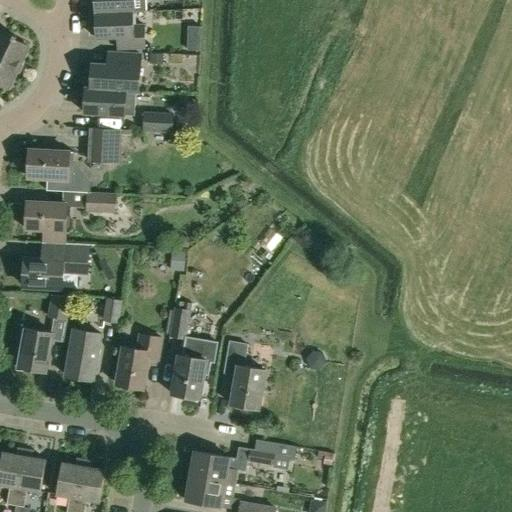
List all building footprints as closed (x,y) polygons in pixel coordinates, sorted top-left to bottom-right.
[(147,11),(146,0),(95,0),(96,12),(133,11),(136,11),(147,11)] [(118,49),(145,48),(145,25),(134,25),(133,11),(96,12),(97,38),(118,37),(118,49)] [(15,40),(17,36),(13,35),(12,36),(0,29),(0,84),(8,88),(15,73),(19,72),(22,65),(21,62),(28,46),(15,40)] [(200,51),(200,40),(187,40),(186,51),(200,51)] [(139,91),(141,54),(109,52),(108,64),(92,63),(91,88),(126,90),(126,91),(139,91)] [(163,64),(163,54),(150,54),(150,64),(163,64)] [(135,116),(135,105),(125,105),(126,91),(126,90),(91,88),(86,87),(84,113),(135,116)] [(173,114),(145,113),(144,130),(172,132),(173,114)] [(91,128),(90,140),(118,142),(119,129),(91,128)] [(90,140),(89,161),(117,162),(118,142),(90,140)] [(86,192),(89,192),(90,182),(72,161),(72,151),(69,151),(30,149),(28,177),(47,178),(47,190),(86,192)] [(115,213),(116,193),(89,192),(86,192),(85,212),(115,213)] [(65,231),(67,203),(27,201),(25,229),(65,231)] [(235,229),(223,232),(225,244),(238,242),(235,229)] [(180,245),(181,247),(188,248),(191,243),(191,239),(188,236),(183,236),(180,238),(179,243),(180,245)] [(87,268),(88,244),(73,244),(65,243),(53,242),(52,260),(42,260),(24,259),(23,285),(63,287),(76,288),(77,273),(87,273),(87,268)] [(170,270),(185,272),(186,252),(172,251),(170,270)] [(72,296),(52,294),(48,316),(54,317),(57,318),(67,320),(72,296)] [(103,320),(119,323),(123,300),(106,297),(103,320)] [(176,301),(175,310),(169,336),(184,339),(182,355),(179,355),(172,394),(199,399),(204,374),(208,375),(210,361),(214,362),(218,342),(186,336),(190,316),(200,318),(201,308),(191,306),(192,304),(176,301)] [(46,372),(52,340),(50,339),(50,337),(51,332),(25,328),(19,367),(46,372)] [(65,376),(93,380),(101,334),(74,329),(65,376)] [(139,350),(123,347),(117,383),(143,388),(147,366),(157,359),(161,339),(141,336),(139,350)] [(266,371),(244,367),(248,344),(230,341),(225,373),(237,375),(232,404),(259,409),(266,371)] [(310,369),(320,370),(327,362),(324,353),(313,351),(306,358),(310,369)] [(278,444),(276,452),(274,465),(284,467),(287,456),(291,456),(291,455),(297,456),(298,448),(278,444)] [(274,465),(276,452),(255,449),(255,450),(242,448),(237,458),(248,460),(274,465)] [(246,472),(248,460),(237,458),(194,451),(190,476),(225,482),(227,469),(246,472)] [(332,469),(334,454),(316,451),(316,454),(324,456),(324,459),(316,458),(315,466),(332,469)] [(7,504),(15,505),(24,456),(2,452),(0,464),(0,485),(10,487),(7,504)] [(27,490),(40,492),(46,460),(24,456),(15,505),(24,507),(27,490)] [(66,511),(75,511),(84,466),(62,462),(56,495),(70,497),(66,511)] [(84,511),(87,500),(100,503),(106,471),(84,466),(75,511),(84,511)] [(186,500),(231,508),(233,497),(223,495),(225,482),(190,476),(186,500)] [(238,511),(256,511),(257,505),(240,502),(238,511)]
